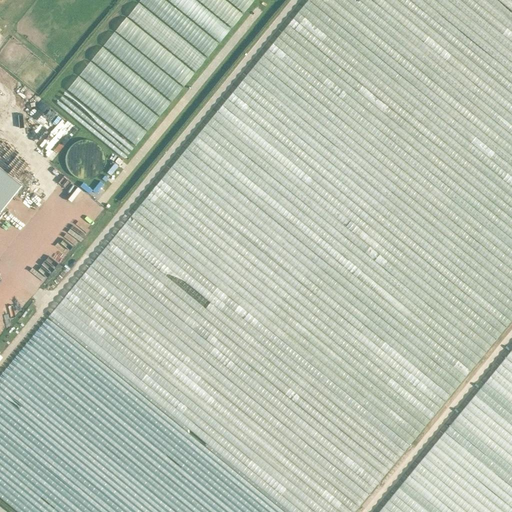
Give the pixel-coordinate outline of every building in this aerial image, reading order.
[(138,146),(250,0),(138,0),(69,91),(94,110),(90,115),(94,118),(90,123),(105,134),(109,130),(112,126),(138,146)] [(18,91),(11,101),(22,108),(29,98),(18,91)] [(41,99),(33,108),(51,124),(60,115),(41,99)] [(0,116),(9,125),(19,115),(9,106),(0,115),(0,116)] [(23,119),(15,129),(34,144),(42,134),(23,119)] [(66,120),(44,151),(55,159),(76,128),(66,120)] [(0,132),(0,148),(25,169),(33,160),(0,132)] [(0,202),(15,184),(0,171),(0,202)] [(69,199),(79,188),(74,183),(64,195),(69,199)] [(40,219),(12,256),(18,260),(14,264),(42,286),(92,221),(75,208),(56,232),(40,219)] [(107,212),(86,237),(90,241),(112,216),(107,212)]
